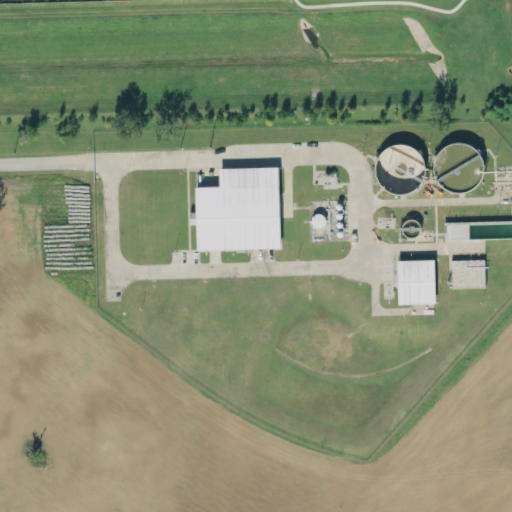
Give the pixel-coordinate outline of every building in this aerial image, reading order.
[(436,191),(480,190),(479,143),(435,144),(436,191)] [(421,147),(378,145),(375,189),(418,191),(421,147)] [(218,167),(219,186),(195,186),(195,211),(189,211),(190,224),(196,224),(196,249),(279,247),(278,166),(218,167)] [(468,238),(468,221),(444,222),(444,239),(468,238)] [(434,302),(433,259),(397,259),(397,303),(434,302)] [(450,260),(451,285),(484,285),(483,260),(450,260)]
